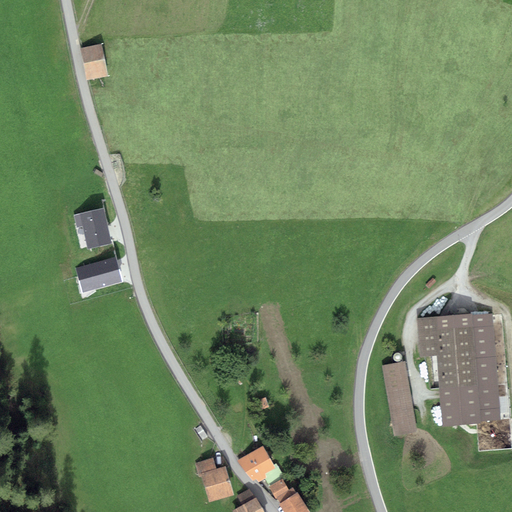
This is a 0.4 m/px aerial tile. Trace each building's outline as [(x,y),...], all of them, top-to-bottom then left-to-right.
[(101,44),(80,48),(87,80),(108,76),(101,44)] [(78,227),(84,226),(90,248),(112,242),(103,207),(74,215),(78,227)] [(116,258),(76,268),(82,293),(123,282),(116,258)] [(492,315),(419,321),(421,359),(436,357),(441,426),(500,422),(492,315)] [(405,362),(382,366),(394,436),(418,432),(405,362)] [(269,407),(266,397),(258,400),(262,410),(269,407)] [(208,437),(201,425),(194,430),(202,441),(208,437)] [(263,446),(237,461),(253,481),(256,479),(258,482),(265,479),(267,478),(265,474),(275,468),(274,465),(263,446)] [(213,458),(195,463),(199,477),(201,476),(209,503),(234,495),(226,466),(216,469),(213,458)] [(276,464),(274,465),(275,468),(265,474),(267,478),(265,479),(276,499),(277,498),(289,490),(284,481),(286,479),(276,464)] [(289,490),(277,498),(281,503),(279,505),(283,511),(311,511),(298,492),(296,493),(293,488),(289,490)] [(242,505),(233,511),(264,511),(256,497),(249,489),(237,496),(242,505)]
